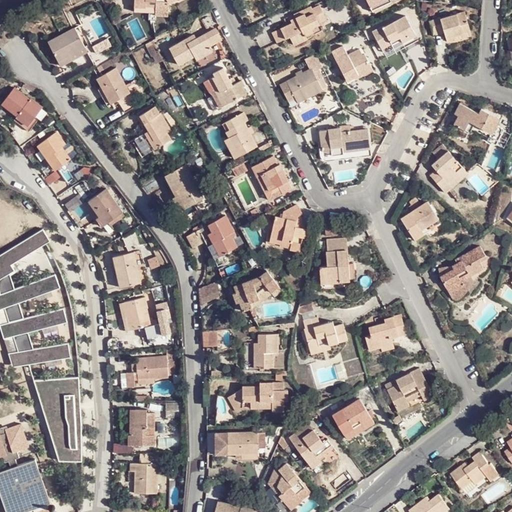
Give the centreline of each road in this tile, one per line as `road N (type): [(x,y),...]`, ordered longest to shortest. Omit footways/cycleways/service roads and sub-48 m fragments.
road 1 (residential): [(13,46),(150,212),(181,262),(197,451),(193,511)]
road 2 (residential): [(15,161),(83,251),(90,279),(102,417),(98,511)]
road 3 (residential): [(371,198),(320,198),(219,0)]
road 4 (residential): [(474,412),(371,198)]
road 5 (residential): [(484,86),(432,83),(371,198)]
road 6 (residential): [(474,412),(352,511)]
